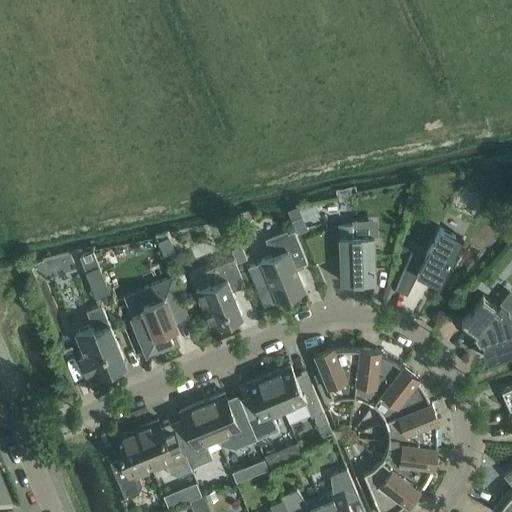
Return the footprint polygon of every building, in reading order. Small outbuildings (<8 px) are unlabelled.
[(297,204),(287,208),(298,233),(308,228),(297,204)] [(305,236),(316,261),(340,252),(338,222),(305,236)] [(340,252),(316,261),(316,263),(340,253),(341,279),(375,278),(374,233),(352,234),(352,222),(338,222),(340,252)] [(396,286),(407,292),(417,272),(439,283),(450,261),(456,264),(461,254),(456,251),(462,237),(440,226),(424,256),(411,251),(396,286)] [(273,253),(244,264),(259,298),(270,293),(272,299),(302,288),(293,264),(304,259),(291,228),(268,237),(273,253)] [(79,253),(86,269),(97,295),(110,290),(92,248),(79,253)] [(205,267),(189,273),(195,288),(203,307),(211,325),(242,312),(232,288),(245,283),(237,264),(234,255),(231,248),(216,254),(219,261),(205,267)] [(132,312),(139,331),(147,349),(158,345),(161,350),(180,342),(176,333),(172,335),(168,325),(176,322),(174,318),(188,312),(180,294),(172,274),(144,285),(150,299),(143,302),(145,307),(132,312)] [(483,293),(474,303),(461,319),(475,330),(473,332),(479,341),(481,340),(487,357),(511,348),(511,314),(507,307),(500,301),(497,304),(483,293)] [(79,353),(89,376),(111,367),(109,362),(124,356),(101,302),(86,308),(92,322),(75,329),(84,351),(79,353)] [(351,393),(354,394),(360,346),(353,345),(347,345),(341,346),(335,347),(333,343),(314,351),(325,378),(317,381),(325,400),(336,395),(340,394),(343,394),(347,393),(351,393)] [(370,400),(373,402),(402,363),(395,358),(388,354),(380,351),(380,347),(360,345),(360,346),(354,394),(358,394),(361,395),(364,396),(367,398),(370,400)] [(290,362),(268,371),(284,408),(305,399),(311,414),(313,413),(319,426),(329,422),(312,382),(301,386),(290,362)] [(384,415),(386,418),(430,400),(426,391),(422,384),(417,377),(419,375),(403,362),(402,363),(373,402),(376,404),(378,406),(380,409),(382,412),(384,415)] [(256,405),(245,409),(257,437),(279,427),(273,412),(284,408),(268,371),(246,380),(256,405)] [(511,384),(501,388),(509,408),(511,407),(511,409),(511,413),(511,414),(511,423),(511,384)] [(224,390),(202,399),(217,436),(220,443),(235,446),(257,437),(245,409),(234,414),(224,390)] [(179,437),(179,438),(190,464),(212,455),(206,440),(217,436),(202,399),(180,408),(190,433),(179,437)] [(389,435),(388,438),(436,444),(436,436),(436,427),(436,419),(439,418),(431,399),(430,400),(386,418),(387,421),(388,425),(388,428),(389,431),(389,435)] [(157,416),(135,425),(151,465),(166,459),(170,470),(179,473),(192,468),(190,464),(179,438),(168,443),(157,416)] [(113,466),(125,495),(138,490),(142,481),(138,471),(151,465),(135,425),(113,435),(124,461),(113,466)] [(382,454),(380,457),(419,486),(422,481),(426,475),(429,470),(431,464),(434,464),(437,444),(436,444),(388,438),(388,442),(387,445),(386,448),(384,452),(382,454)] [(363,470),(380,511),(387,511),(388,511),(394,509),(399,505),(404,501),(407,503),(420,487),(419,486),(380,457),(378,460),(376,463),(373,465),(370,467),(367,469),(363,470)] [(333,490),(320,495),(326,511),(352,511),(346,496),(357,491),(347,466),(330,472),(333,490)] [(492,508),(499,511),(511,511),(511,467),(503,474),(511,483),(511,490),(510,493),(504,499),(499,506),(494,503),(492,508)] [(189,482),(163,493),(168,506),(202,493),(201,491),(196,479),(189,482)] [(280,493),(282,497),(287,511),(326,511),(320,495),(307,501),(296,486),(280,493)] [(208,500),(217,496),(214,489),(204,493),(208,500)] [(10,511),(3,494),(0,495),(0,511),(10,511)] [(202,494),(190,499),(191,500),(193,507),(195,511),(209,511),(210,511),(202,494)] [(287,511),(282,497),(269,503),(272,508),(268,510),(266,511),(287,511)] [(127,506),(129,511),(143,511),(139,501),(127,506)]
